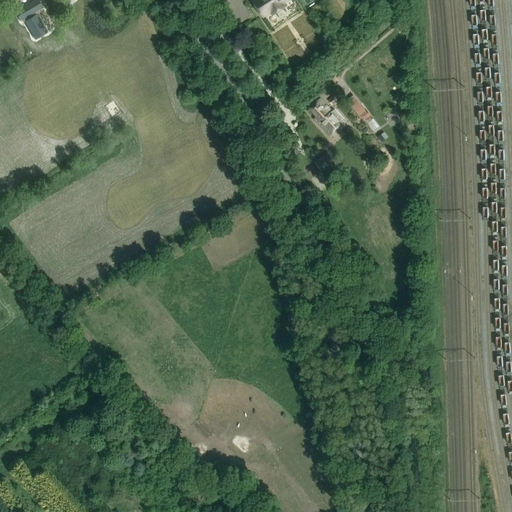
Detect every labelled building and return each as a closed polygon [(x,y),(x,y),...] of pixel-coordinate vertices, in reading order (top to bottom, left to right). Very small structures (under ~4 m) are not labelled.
[(36,0),(25,6),(31,17),(20,24),(29,39),(33,37),(36,41),(49,33),(36,11),(43,7),(38,0),(36,0)] [(273,14),(286,6),(283,3),(287,0),(255,0),(253,1),(263,16),(271,11),(273,14)] [(334,95),(329,100),(333,105),(338,100),(334,95)] [(369,113),(355,95),(348,101),(361,118),(369,113)] [(330,136),(345,122),(334,110),(332,111),(321,98),(310,108),(318,117),(315,119),(330,136)] [(368,113),(363,118),(373,131),(378,127),(368,113)] [(384,133),(379,137),(383,142),(388,137),(384,133)] [(329,152),(316,162),(323,172),(336,162),(329,152)]
